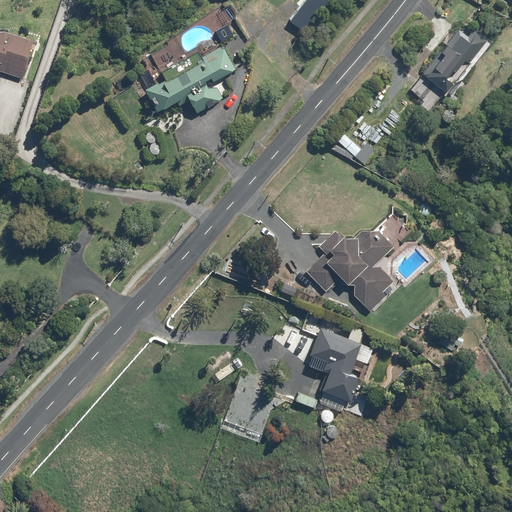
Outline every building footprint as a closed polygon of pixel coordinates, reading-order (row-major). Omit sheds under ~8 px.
[(0,68),(23,78),(29,64),(28,64),(32,54),(35,39),(7,28),(0,29),(0,68)] [(419,78),(418,79),(436,95),(479,44),(466,33),(461,38),(453,31),(439,48),(438,48),(431,56),(432,56),(416,76),(419,78)] [(160,81),(147,87),(159,110),(178,100),(180,104),(192,98),(199,110),(224,97),(218,86),(221,85),(219,81),(226,77),(225,75),(237,69),(226,47),(223,49),(221,46),(203,55),(204,58),(200,60),(196,62),(193,54),(173,64),(176,70),(166,75),(168,78),(161,82),(160,81)] [(362,155),(341,134),(334,142),(355,162),(362,155)] [(325,250),(306,269),(326,289),(328,287),(330,289),(336,283),(334,282),(338,278),(352,292),(355,293),(371,309),(387,293),(383,289),(395,279),(381,264),(373,264),(394,244),(379,229),(362,229),(355,234),(348,234),(346,232),(342,235),(336,229),(320,244),(325,250)] [(297,286),(283,280),(279,289),(293,295),(297,286)] [(362,341),(321,325),(311,352),(327,358),(324,367),(327,368),(320,388),(324,389),(320,400),(342,409),(346,398),(351,399),(361,374),(352,368),(362,341)] [(459,334),(444,327),(438,341),(452,348),(459,334)]
